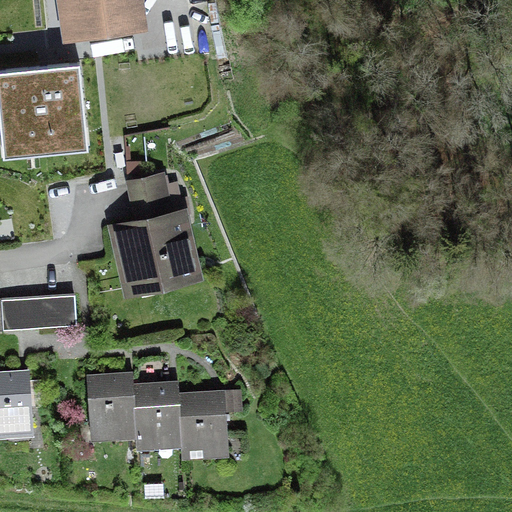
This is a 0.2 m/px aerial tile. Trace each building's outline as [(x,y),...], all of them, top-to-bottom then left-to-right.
[(136,0),(69,0),(75,34),(140,24),(136,0)] [(80,62),(0,69),(0,122),(1,136),(16,134),(18,154),(73,149),(71,129),(86,128),(80,62)] [(170,205),(163,175),(134,181),(141,212),(152,209),(154,219),(138,223),(137,220),(114,225),(127,281),(152,276),(154,284),(173,280),(172,278),(196,272),(182,213),(167,216),(165,206),(170,205)] [(74,294),(59,295),(61,325),(76,324),(74,294)] [(46,326),(61,325),(59,295),(44,296),(46,326)] [(18,328),(46,326),(44,296),(16,298),(18,328)] [(27,370),(0,372),(0,428),(31,427),(27,370)] [(133,372),(88,375),(92,431),(136,428),(133,385),(133,372)] [(178,382),(133,385),(136,428),(137,441),(182,438),(179,393),(178,382)] [(224,390),(179,393),(182,438),(182,450),(227,447),(225,409),(239,408),(238,392),(224,393),(224,390)]
